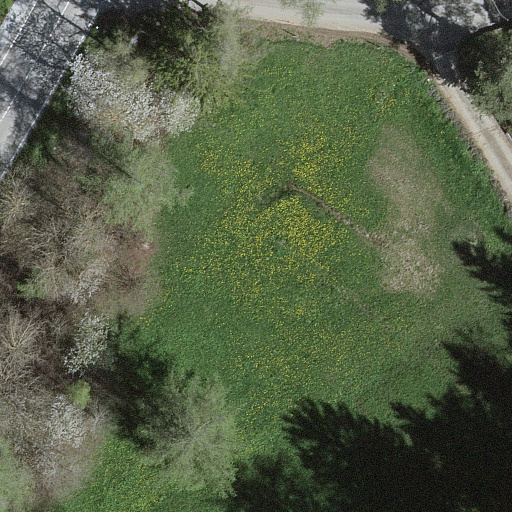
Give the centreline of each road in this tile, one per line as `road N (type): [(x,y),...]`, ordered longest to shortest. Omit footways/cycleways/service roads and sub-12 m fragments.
road 1 (residential): [(234,0),(511,2)]
road 2 (tertiary): [(0,124),(71,0)]
